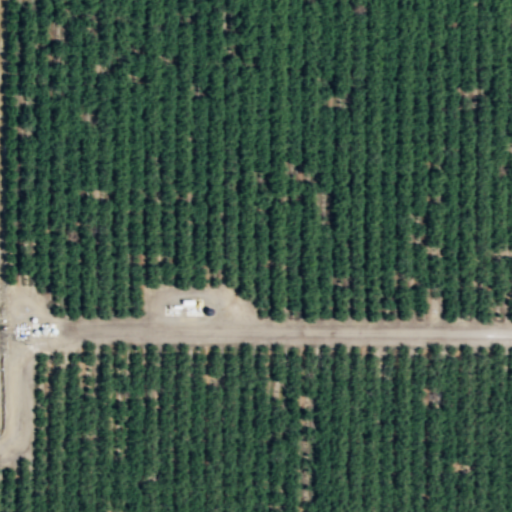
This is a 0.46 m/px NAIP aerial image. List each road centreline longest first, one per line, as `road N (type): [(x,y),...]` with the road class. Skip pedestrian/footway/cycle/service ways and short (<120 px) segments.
road 1 (track): [(36,306),(100,326),(511,332)]
road 2 (track): [(5,0),(3,243),(20,298)]
road 3 (track): [(20,298),(19,0)]
road 4 (track): [(0,443),(12,426),(11,317),(36,306),(20,298),(11,317)]
